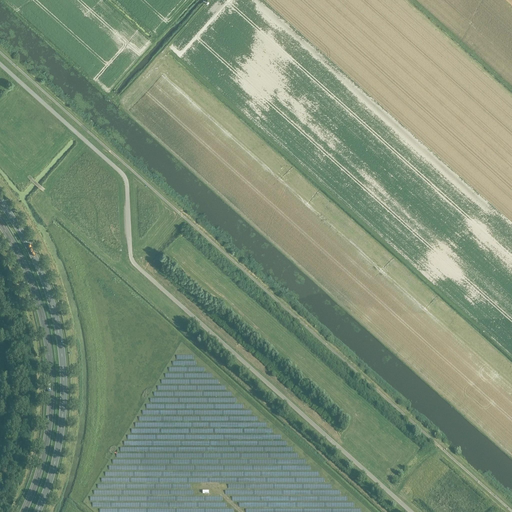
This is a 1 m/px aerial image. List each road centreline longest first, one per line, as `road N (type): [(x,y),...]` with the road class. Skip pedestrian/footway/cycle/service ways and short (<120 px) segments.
road 1 (unclassified): [(410,511),(135,264),(124,177),(0,64)]
road 2 (trunk): [(38,511),(60,435),(63,367),(42,274),(0,201)]
road 3 (trunk): [(0,221),(34,287),(51,370),(45,447),(23,511)]
